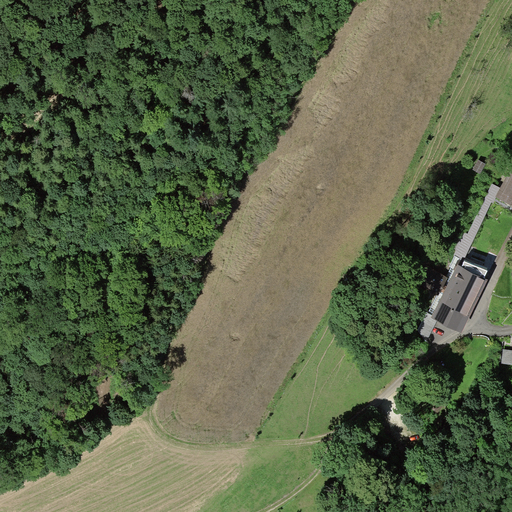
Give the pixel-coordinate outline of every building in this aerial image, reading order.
[(478,160),(472,170),(480,174),(486,164),(478,160)] [(511,166),(500,188),(496,197),(497,197),(511,205),(511,166)] [(496,197),(500,188),(492,184),(467,233),(464,232),(455,249),(457,250),(454,255),(463,260),(492,202),(494,203),(497,197),(496,197)] [(462,267),(458,264),(448,283),(445,281),(440,291),(443,293),(431,318),(461,333),(488,280),(484,278),(487,271),(465,260),(462,267)] [(448,278),(429,268),(420,285),(438,295),(440,291),(445,281),(448,278)] [(511,350),(504,349),(502,361),(511,362),(511,350)]
